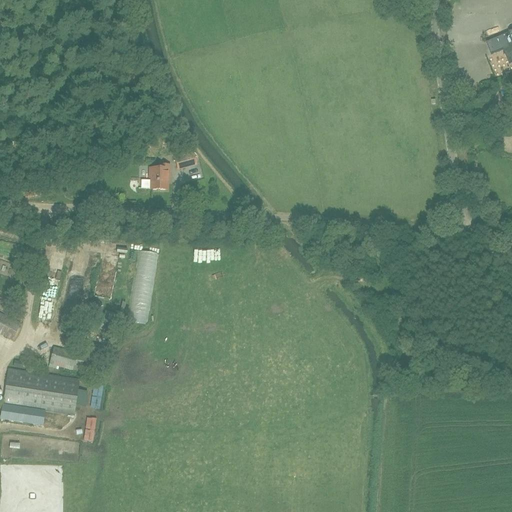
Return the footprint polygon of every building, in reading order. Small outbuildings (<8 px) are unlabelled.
[(511,31),(495,39),(490,41),(495,53),(500,51),(503,50),(509,64),(511,63),(511,64),(511,31)] [(480,93),(467,96),(469,102),(481,100),(480,93)] [(177,167),(195,163),(192,149),(174,154),(177,167)] [(130,173),(143,169),(140,159),(127,164),(130,173)] [(161,169),(150,168),(150,178),(151,178),(151,190),(167,191),(167,174),(169,174),(169,166),(161,165),(161,169)] [(23,190),(25,198),(41,194),(39,186),(23,190)] [(68,276),(81,276),(82,265),(68,265),(68,276)] [(21,324),(0,313),(0,334),(13,341),(21,324)] [(102,327),(113,330),(116,317),(105,314),(102,327)] [(103,360),(54,347),(49,364),(99,376),(103,360)] [(79,380),(16,371),(8,370),(3,405),(41,411),(72,417),(79,380)] [(81,390),(81,409),(90,410),(91,390),(81,390)] [(44,415),(2,408),(0,420),(42,426),(44,415)]
